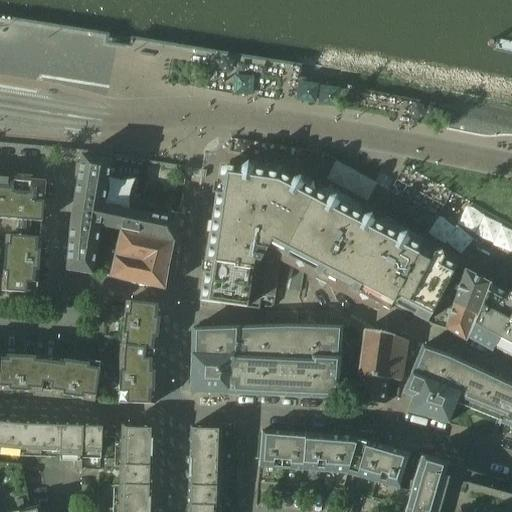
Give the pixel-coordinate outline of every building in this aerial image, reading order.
[(81,157),(81,158),(69,226),(66,271),(91,275),(99,226),(123,232),(172,243),(176,223),(102,207),(110,162),(81,157)] [(356,227),(309,204),(283,193),(289,182),(290,175),(285,168),(247,162),(240,167),(240,170),(220,167),(200,302),(259,310),(259,307),(270,309),(273,306),(280,261),(374,310),(377,305),(388,311),(392,304),(427,323),(449,281),(450,277),(415,259),(420,250),(370,224),(365,234),(356,227)] [(0,219),(18,221),(17,237),(40,239),(44,183),(0,179),(0,219)] [(309,204),(314,195),(289,182),(283,193),(309,204)] [(356,227),(360,219),(362,215),(358,203),(329,187),(316,191),(314,195),(309,204),(356,227)] [(365,234),(370,224),(360,219),(356,227),(365,234)] [(172,243),(123,232),(122,237),(119,238),(118,243),(120,245),(112,277),(110,277),(109,278),(128,283),(163,290),(167,270),(172,243)] [(2,281),(1,292),(36,295),(40,239),(17,237),(6,236),(2,281)] [(455,268),(454,267),(458,258),(424,241),(420,250),(415,259),(450,277),(455,269),(455,268)] [(466,342),(467,338),(489,286),(465,273),(464,274),(455,269),(450,277),(449,281),(459,284),(452,305),(444,329),(466,342)] [(511,313),(496,304),(502,293),(489,286),(467,338),(511,362),(511,313)] [(511,313),(511,288),(509,287),(505,295),(502,293),(496,304),(511,313)] [(65,309),(66,296),(55,295),(55,296),(54,308),(65,309)] [(154,361),(160,306),(126,303),(121,346),(119,360),(120,360),(118,404),(152,405),(154,361)] [(190,394),(336,400),(342,328),(288,326),(191,330),(190,394)] [(393,337),(383,335),(363,331),(354,401),(384,406),(387,381),(400,383),(407,342),(393,337)] [(500,424),(511,428),(511,386),(446,356),(421,347),(403,394),(413,398),(407,413),(447,424),(455,404),(496,425),(500,424)] [(0,391),(40,394),(94,401),(99,367),(55,360),(53,360),(45,359),(0,356),(0,391)] [(0,446),(0,455),(20,457),(22,424),(2,422),(0,446)] [(41,425),(22,424),(20,457),(40,458),(41,425)] [(40,458),(61,458),(62,425),(41,425),(40,458)] [(68,426),(62,425),(61,458),(67,459),(74,459),(74,470),(81,470),(82,459),(99,460),(100,460),(101,438),(101,427),(75,426),(68,426)] [(111,427),(101,427),(101,438),(111,438),(111,427)] [(121,427),(111,427),(111,438),(121,438),(121,427)] [(151,449),(152,428),(121,427),(121,438),(121,448),(151,449)] [(189,448),(220,449),(221,429),(190,428),(189,448)] [(345,475),(383,485),(398,490),(408,455),(352,439),(261,432),(258,468),(345,475)] [(120,468),(150,468),(151,449),(121,448),(120,460),(107,460),(106,467),(120,468)] [(189,448),(189,467),(219,468),(220,449),(189,448)] [(433,511),(440,489),(446,466),(421,459),(405,511),(433,511)] [(188,487),(218,488),(219,468),(189,467),(188,487)] [(150,488),(150,468),(120,468),(119,487),(150,488)] [(324,480),(324,488),(331,488),(332,480),(324,480)] [(119,498),(119,507),(149,508),(150,488),(119,487),(119,490),(106,490),(105,498),(119,498)] [(188,487),(187,506),(218,507),(218,488),(188,487)]
